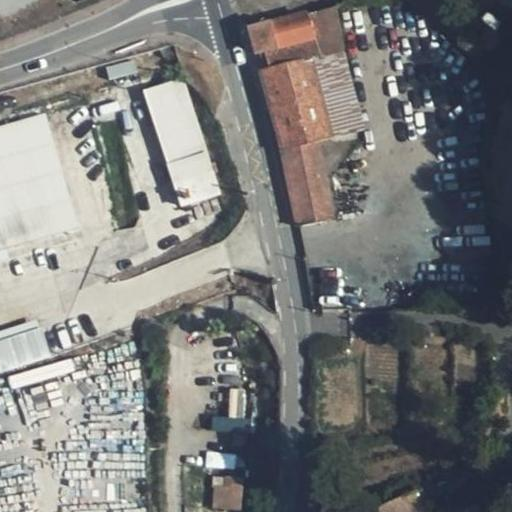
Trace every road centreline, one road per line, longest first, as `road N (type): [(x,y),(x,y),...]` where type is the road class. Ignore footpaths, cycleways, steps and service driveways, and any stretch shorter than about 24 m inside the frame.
road 1 (tertiary): [(285,511),(295,348),(290,288),(215,0)]
road 2 (unclassified): [(187,0),(0,70)]
